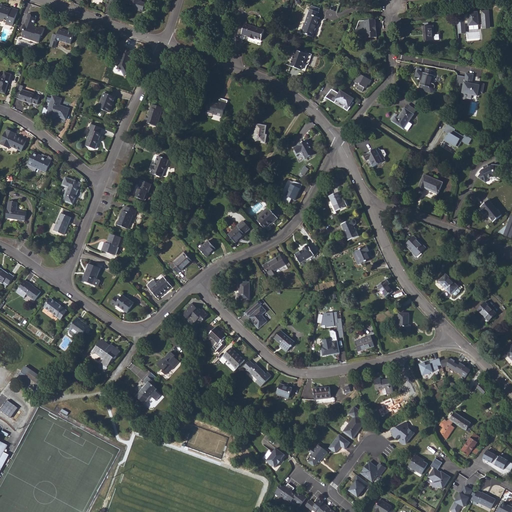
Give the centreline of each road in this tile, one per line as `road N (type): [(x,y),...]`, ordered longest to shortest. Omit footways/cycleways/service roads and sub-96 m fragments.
road 1 (residential): [(458,340),(370,365),(297,372),(272,359),(195,282)]
road 2 (residential): [(195,282),(291,227),(340,142)]
road 3 (residential): [(340,142),(317,113),(270,79),(163,43)]
road 4 (residential): [(458,340),(394,263),(365,199)]
road 5 (residential): [(340,142),(390,75),(388,6),(395,5)]
road 6 (residential): [(365,199),(511,250)]
road 7 (residential): [(163,43),(103,183)]
road 8 (residential): [(0,108),(103,183)]
road 9 (residential): [(163,43),(45,0)]
